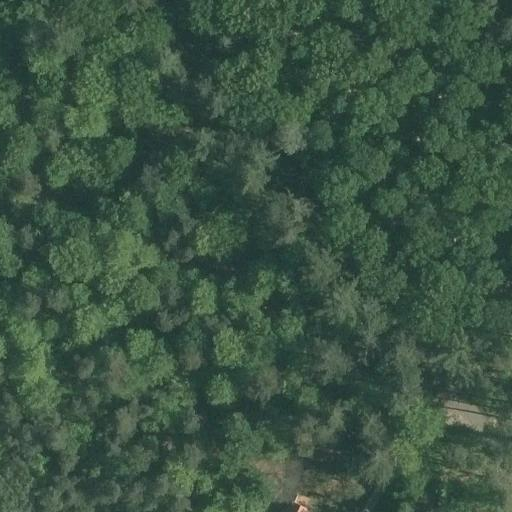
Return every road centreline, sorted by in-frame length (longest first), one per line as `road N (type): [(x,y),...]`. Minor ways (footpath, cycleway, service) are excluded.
road 1 (unclassified): [(511,466),(158,0)]
road 2 (track): [(359,511),(454,392)]
road 3 (track): [(418,0),(511,86)]
